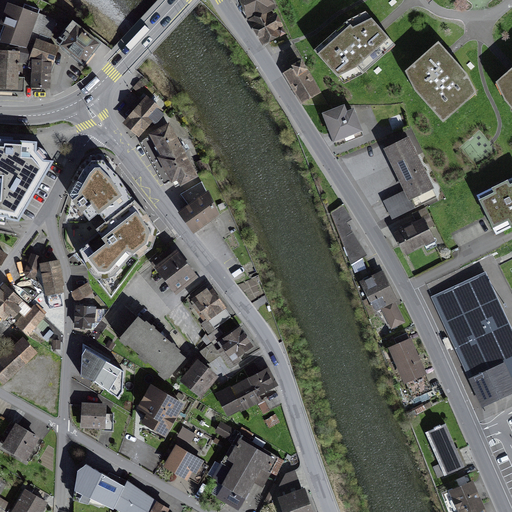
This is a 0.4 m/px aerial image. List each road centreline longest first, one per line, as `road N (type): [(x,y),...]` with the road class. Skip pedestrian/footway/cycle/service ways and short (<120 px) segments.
road 1 (unclassified): [(101,126),(266,338),(331,511)]
road 2 (unclassified): [(223,0),(405,289)]
road 3 (unclassified): [(405,289),(505,511)]
road 4 (residential): [(47,209),(70,306),(62,428)]
road 5 (residential): [(62,428),(208,511)]
road 6 (primary): [(82,99),(180,0)]
